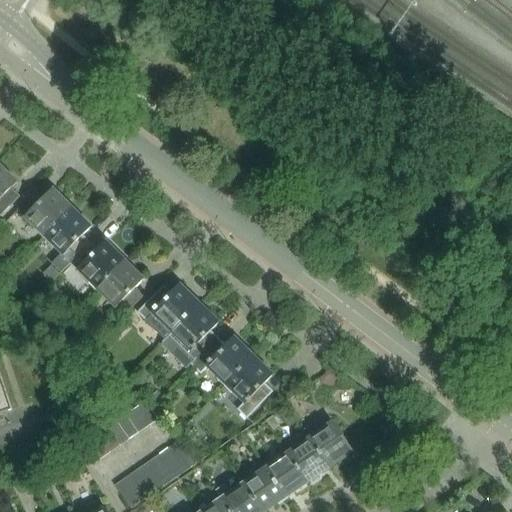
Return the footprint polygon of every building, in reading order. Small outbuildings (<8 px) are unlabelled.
[(17,183),(0,166),(0,217),(20,197),(11,189),(17,183)] [(17,212),(44,238),(72,209),(54,190),(45,199),(37,192),(17,212)] [(44,238),(70,264),(90,244),(83,236),(91,228),(72,209),(44,238)] [(70,264),(96,290),(125,261),(106,243),(97,252),(90,244),(70,264)] [(144,280),(125,261),(96,290),(123,317),(143,296),(135,289),(144,280)] [(167,340),(200,305),(180,286),(172,295),(163,286),(138,312),(167,340)] [(167,340),(193,365),(218,339),(211,332),(219,323),(200,305),(167,340)] [(235,339),(226,347),(218,339),(193,365),(202,374),(209,368),(226,385),(254,357),(235,339)] [(95,355),(88,362),(97,370),(104,364),(95,355)] [(273,376),(254,357),(226,385),(245,402),(239,409),(248,418),(273,392),(265,384),(273,376)] [(0,414),(12,411),(0,375),(0,414)] [(155,393),(147,401),(153,407),(161,399),(155,393)] [(148,428),(159,420),(144,404),(136,409),(148,428)] [(138,434),(148,428),(136,409),(126,416),(138,434)] [(138,434),(126,416),(117,422),(129,441),(138,434)] [(333,423),(321,431),(314,420),(304,427),(311,438),(331,467),(353,452),(333,423)] [(120,447),(129,441),(117,422),(107,429),(120,447)] [(107,429),(99,434),(111,453),(120,447),(107,429)] [(102,459),(111,453),(99,434),(89,441),(102,459)] [(331,467),(311,438),(289,453),(309,483),(331,467)] [(89,441),(78,449),(91,466),(102,459),(89,441)] [(192,460),(177,443),(169,449),(181,467),(192,460)] [(181,467),(169,449),(160,455),(173,473),(181,467)] [(289,453),(266,469),(286,498),(309,483),(289,453)] [(173,473),(160,455),(152,461),(164,479),(173,473)] [(77,467),(72,458),(63,462),(67,471),(77,467)] [(164,479),(152,461),(143,467),(156,485),(164,479)] [(53,466),(58,477),(65,474),(61,463),(53,466)] [(58,477),(53,466),(46,470),(51,480),(58,477)] [(156,485),(143,467),(135,473),(147,491),(156,485)] [(266,511),(286,498),(266,469),(244,484),(263,511),(266,511)] [(147,491),(135,473),(126,479),(138,497),(147,491)] [(138,497),(126,479),(115,486),(128,504),(138,497)] [(215,489),(222,499),(231,511),(263,511),(244,484),(232,493),(225,483),(215,489)] [(4,490),(9,500),(16,496),(11,486),(4,490)] [(9,500),(4,490),(0,491),(0,501),(1,504),(9,500)] [(231,511),(222,499),(203,511),(231,511)]
